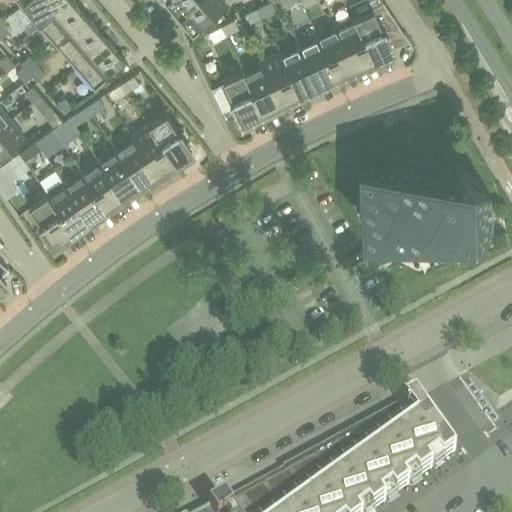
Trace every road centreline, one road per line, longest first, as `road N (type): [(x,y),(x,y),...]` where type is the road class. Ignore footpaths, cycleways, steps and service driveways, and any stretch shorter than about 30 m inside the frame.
road 1 (residential): [(112,511),(511,291)]
road 2 (residential): [(243,167),(447,74),(399,0)]
road 3 (residential): [(243,167),(107,0)]
road 4 (residential): [(70,289),(156,221),(243,167)]
